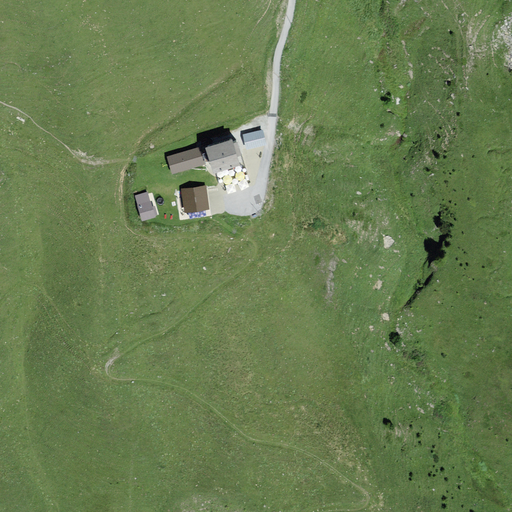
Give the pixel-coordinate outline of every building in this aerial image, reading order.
[(244,135),(247,148),(266,143),(262,130),(244,135)] [(208,148),(215,172),(238,165),(231,141),(208,148)] [(198,149),(168,157),(172,172),(202,164),(198,149)] [(183,190),(187,212),(211,207),(207,186),(183,190)] [(136,196),(145,221),(156,217),(147,192),(136,196)]
